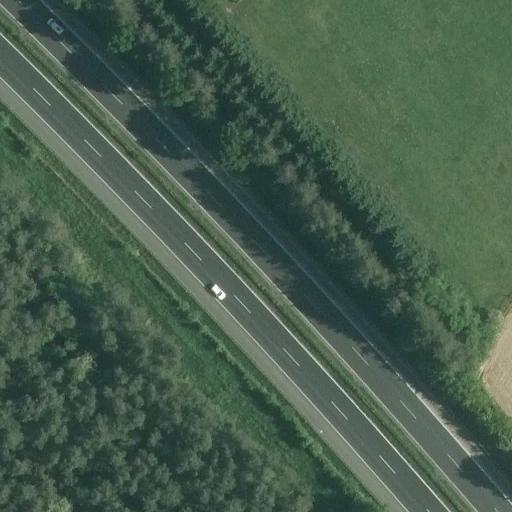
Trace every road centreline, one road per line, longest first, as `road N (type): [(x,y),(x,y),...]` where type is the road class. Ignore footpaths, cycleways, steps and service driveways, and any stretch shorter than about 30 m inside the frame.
road 1 (motorway): [(511,498),(45,0)]
road 2 (motorway): [(0,52),(172,222),(442,511)]
